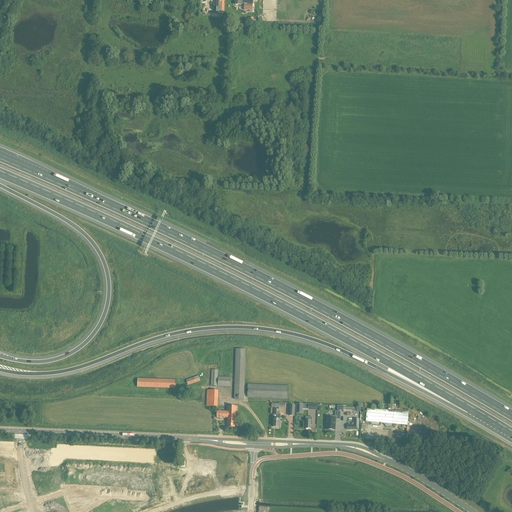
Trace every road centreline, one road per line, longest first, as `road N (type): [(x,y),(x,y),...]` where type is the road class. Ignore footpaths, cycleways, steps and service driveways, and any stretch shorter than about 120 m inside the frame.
road 1 (motorway): [(511,416),(320,307),(0,157)]
road 2 (motorway): [(0,173),(317,322),(478,413)]
road 3 (motorway): [(0,369),(67,371),(183,332),(268,329),(324,343),(478,413)]
road 4 (motorway): [(0,186),(87,237),(109,284),(101,322),(70,354),(40,362),(0,356)]
road 5 (tertiary): [(166,438),(0,431)]
road 6 (residential): [(0,449),(165,457)]
